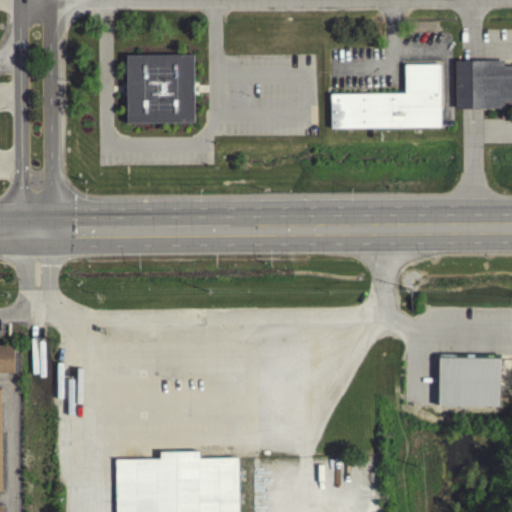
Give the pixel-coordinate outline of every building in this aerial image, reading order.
[(193,54),(126,55),(126,86),(127,122),(194,122),(194,86),(193,54)] [(503,58),(454,59),(455,107),(503,106),(503,101),(511,100),(511,64),(503,64),(503,58)] [(440,126),(330,127),(330,94),(403,93),(403,64),(439,63),(440,126)] [(0,343),(15,343),(15,371),(0,371),(0,343)] [(438,401),(499,402),(500,353),(438,353),(438,401)] [(239,455),(239,511),(116,511),(116,456),(160,456),(160,449),(200,449),(200,456),(239,455)]
